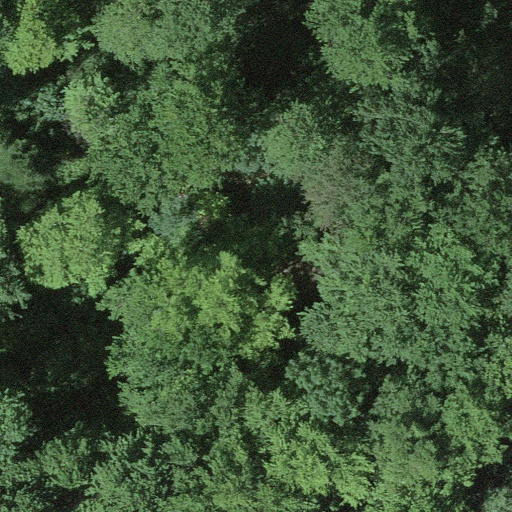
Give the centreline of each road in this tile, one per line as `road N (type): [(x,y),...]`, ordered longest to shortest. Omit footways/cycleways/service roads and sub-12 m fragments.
road 1 (track): [(0,265),(511,276)]
road 2 (track): [(0,453),(128,382),(284,319),(372,271)]
